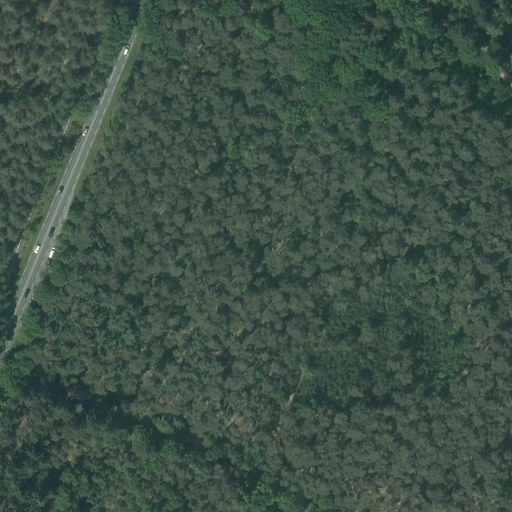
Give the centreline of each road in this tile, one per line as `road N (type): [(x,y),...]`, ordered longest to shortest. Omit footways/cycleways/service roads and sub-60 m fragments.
road 1 (track): [(236,511),(335,293),(249,156),(344,84),(422,7)]
road 2 (primary): [(0,346),(142,0)]
road 3 (track): [(0,358),(333,511)]
road 4 (track): [(511,93),(422,7)]
